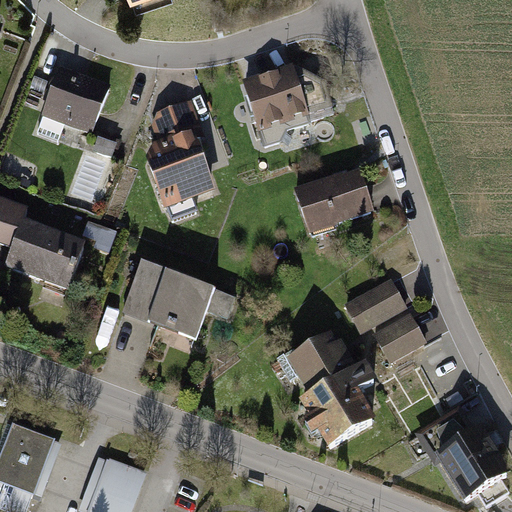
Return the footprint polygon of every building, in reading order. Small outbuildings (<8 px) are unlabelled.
[(129,0),(139,26),(164,18),(157,0),(129,0)] [(239,84),(254,134),(306,118),(291,68),(239,84)] [(57,73),(34,135),(59,144),(66,127),(94,137),(110,92),(57,73)] [(146,163),(164,214),(216,195),(197,143),(208,139),(195,103),(158,116),(153,129),(159,144),(155,145),(146,163)] [(292,191),(309,240),(373,220),(356,170),(292,191)] [(69,293),(86,250),(25,226),(30,213),(0,201),(0,248),(15,254),(9,270),(69,293)] [(235,300),(141,265),(122,316),(194,343),(204,317),(226,325),(235,300)] [(341,308),(358,339),(407,312),(390,281),(341,308)] [(373,341),(389,367),(424,346),(408,320),(373,341)] [(299,401),(329,454),(373,429),(358,402),(354,395),(374,383),(363,363),(352,370),(344,355),(338,345),(334,347),(328,337),(287,361),(307,396),(299,401)] [(461,410),(419,436),(434,460),(476,434),(461,410)] [(60,447),(10,427),(0,453),(0,485),(39,501),(60,447)] [(439,459),(467,506),(511,478),(511,476),(485,432),(439,459)] [(133,511),(146,478),(98,459),(77,511),(133,511)]
